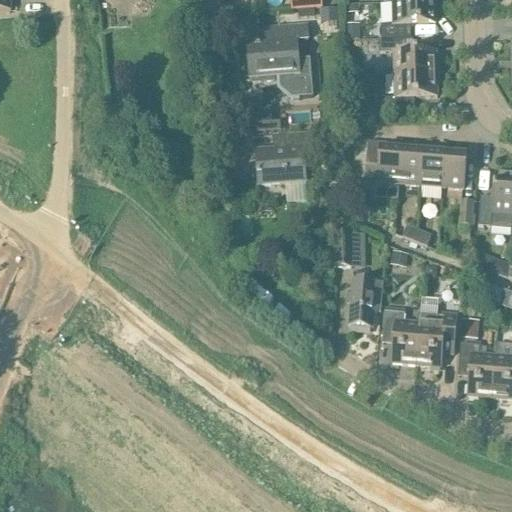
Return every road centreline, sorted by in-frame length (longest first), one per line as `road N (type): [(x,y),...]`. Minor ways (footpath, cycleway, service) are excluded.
road 1 (residential): [(46,326),(59,248),(64,121),(58,0)]
road 2 (unclassified): [(266,511),(56,335)]
road 3 (residential): [(232,222),(211,0)]
road 4 (residential): [(511,430),(466,428),(338,358)]
road 5 (residential): [(511,133),(484,109),(476,85),(473,0)]
